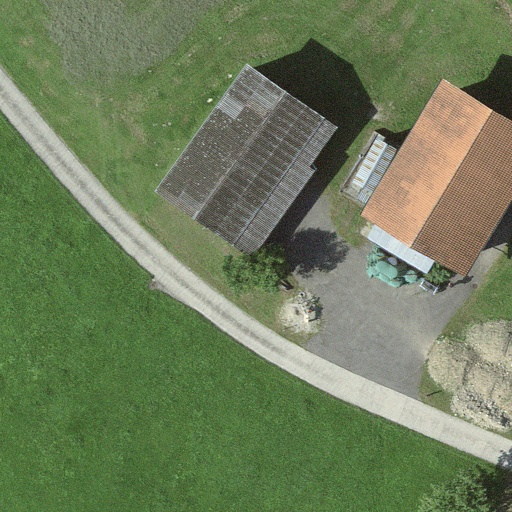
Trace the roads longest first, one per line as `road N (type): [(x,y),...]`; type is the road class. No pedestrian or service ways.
road 1 (unclassified): [(318,370),(222,313),(127,237),(0,89)]
road 2 (residential): [(511,456),(318,370)]
